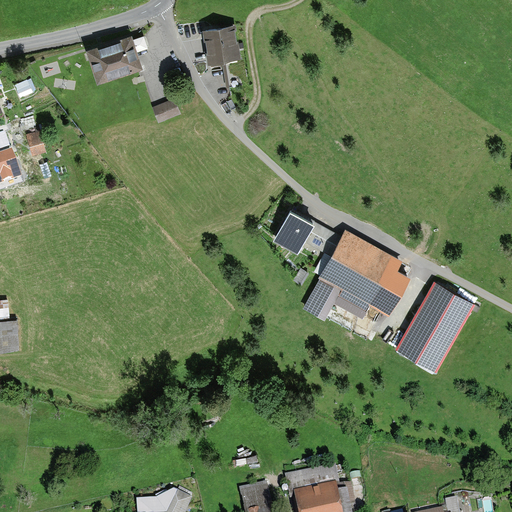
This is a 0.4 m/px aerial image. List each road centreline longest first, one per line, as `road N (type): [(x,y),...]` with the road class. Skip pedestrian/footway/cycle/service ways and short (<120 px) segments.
road 1 (residential): [(0,47),(113,24),(165,0)]
road 2 (track): [(298,0),(253,18),(255,104),(233,128)]
